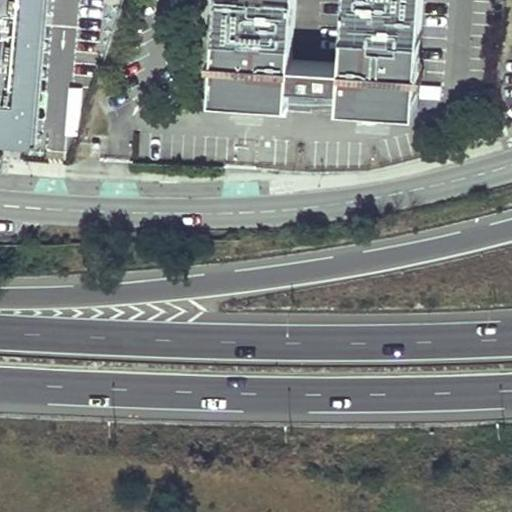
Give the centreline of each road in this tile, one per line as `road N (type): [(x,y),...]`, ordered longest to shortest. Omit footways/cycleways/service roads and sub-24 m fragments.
road 1 (motorway): [(511,226),(395,255),(244,278),(0,297)]
road 2 (unclassified): [(511,165),(329,204),(243,211),(0,203)]
road 3 (motorway): [(0,382),(332,397),(511,392)]
road 4 (motorway): [(511,337),(187,340),(0,330)]
